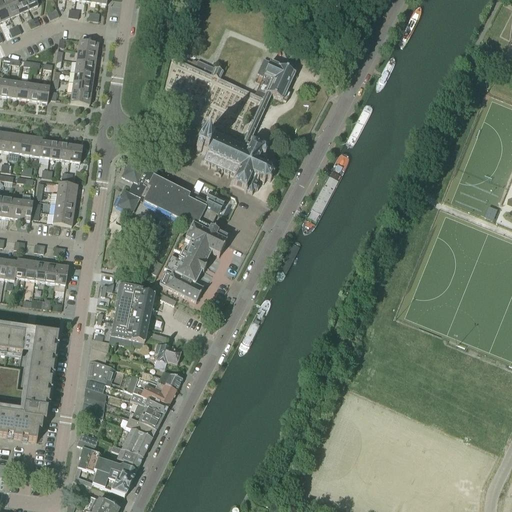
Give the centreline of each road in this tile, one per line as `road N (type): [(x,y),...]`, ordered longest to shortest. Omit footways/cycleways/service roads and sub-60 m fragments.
road 1 (residential): [(202,376),(398,0)]
road 2 (residential): [(0,499),(50,505),(55,496),(92,249)]
road 3 (residential): [(109,151),(183,170),(191,152),(179,131),(112,123)]
road 4 (unclassified): [(138,511),(202,376)]
road 5 (residential): [(0,53),(61,27),(125,35)]
